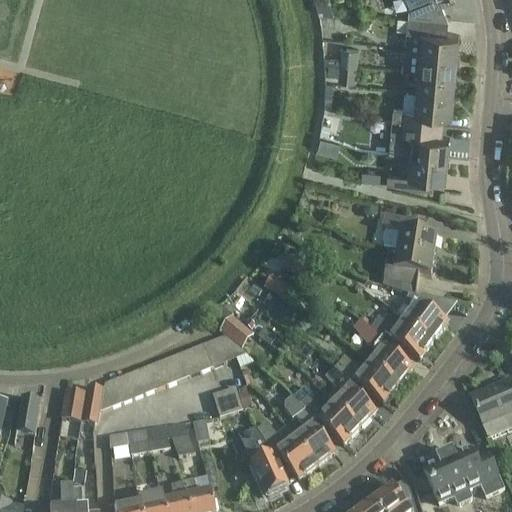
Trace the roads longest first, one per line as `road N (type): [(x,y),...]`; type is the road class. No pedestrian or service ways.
road 1 (residential): [(306,511),(395,438),(460,355),(495,275)]
road 2 (residential): [(495,275),(482,167),(490,34),(483,0)]
